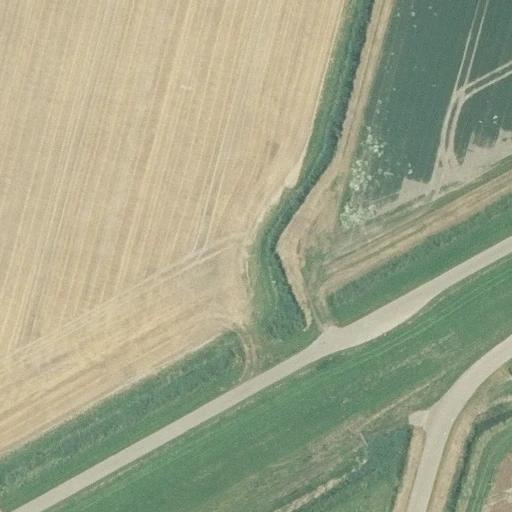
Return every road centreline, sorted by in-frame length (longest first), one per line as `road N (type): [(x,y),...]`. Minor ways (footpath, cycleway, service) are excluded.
road 1 (unclassified): [(511,245),(29,511)]
road 2 (unclassified): [(415,511),(449,412),(476,375),(511,346)]
